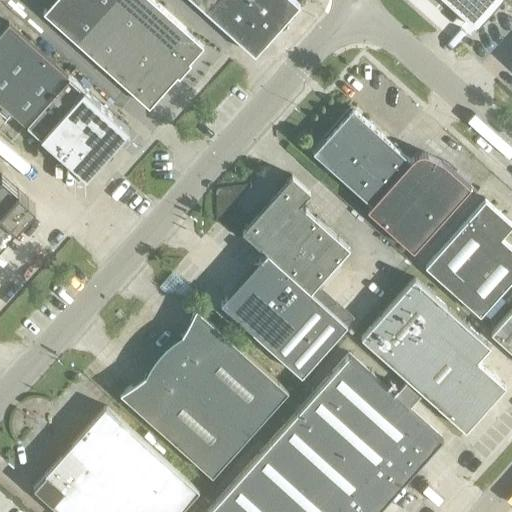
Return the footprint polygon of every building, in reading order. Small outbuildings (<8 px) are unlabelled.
[(153,0),(54,0),(54,1),(46,10),(150,104),(203,45),(153,0)] [(300,3),(296,0),(193,0),(195,1),(204,9),(248,47),(264,44),(300,3)] [(501,0),(444,0),(476,28),(501,0)] [(0,31),(0,98),(26,122),(28,123),(71,76),(9,21),(0,31)] [(129,128),(114,114),(96,98),(71,76),(28,123),(87,175),(129,128)] [(312,152),(321,159),(370,204),(365,209),(411,251),(469,188),(441,163),(427,156),(423,155),(420,155),(417,155),(414,157),(412,159),(411,159),(409,161),(352,109),(312,152)] [(0,241),(16,224),(22,229),(36,214),(30,208),(35,202),(2,174),(0,176),(0,241)] [(291,175),(250,221),(242,230),(346,323),(347,322),(346,322),(354,314),(318,282),(349,248),(299,203),(309,191),(291,175)] [(479,315),(511,278),(511,246),(501,237),(511,224),(511,222),(485,199),(425,266),(479,315)] [(346,323),(242,230),(265,251),(220,301),(251,329),(301,374),(346,323)] [(414,276),(360,336),(465,429),(505,384),(476,358),(489,343),(414,276)] [(212,474),(288,389),(238,344),(195,306),(190,318),(181,333),(144,374),(136,380),(119,391),(212,474)] [(511,354),(511,308),(489,334),(511,354)] [(205,511),(374,511),(441,439),(347,354),(205,511)] [(63,511),(180,511),(199,491),(105,406),(34,485),(63,511)]
